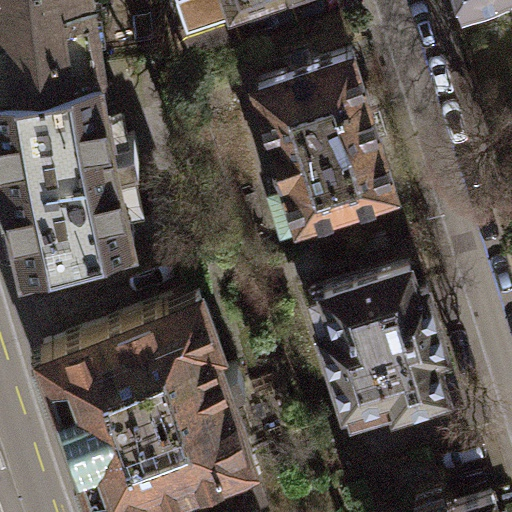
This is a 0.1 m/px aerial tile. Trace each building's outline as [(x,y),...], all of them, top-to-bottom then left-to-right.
[(0,0),(0,75),(101,59),(91,0),(0,0)] [(280,215),(396,179),(353,42),(255,72),(271,122),(264,124),(279,171),(267,174),(280,215)] [(101,59),(0,75),(0,159),(0,161),(12,220),(21,251),(135,224),(101,59)] [(319,321),(343,396),(387,382),(392,397),(448,379),(437,344),(447,340),(426,276),(418,278),(409,251),(321,280),(333,317),(319,321)] [(42,335),(99,500),(252,448),(229,383),(245,377),(238,358),(221,364),(212,337),(219,335),(202,288),(170,299),(168,292),(42,335)] [(497,511),(489,484),(447,498),(441,482),(416,490),(421,507),(406,511),(497,511)]
